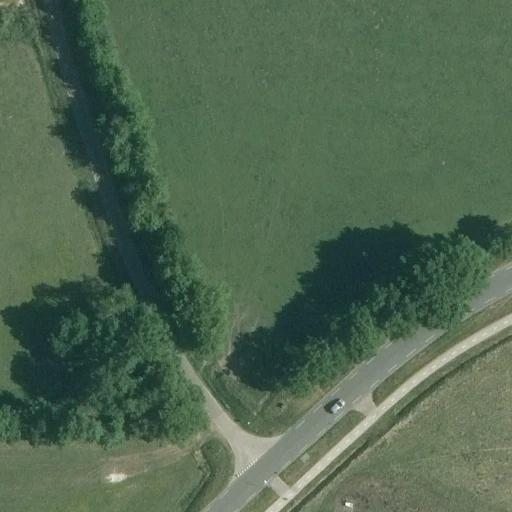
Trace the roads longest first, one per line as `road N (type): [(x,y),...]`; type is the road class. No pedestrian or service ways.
road 1 (unclassified): [(262,472),(217,418),(156,320),(110,203),(51,0)]
road 2 (secondary): [(262,472),(414,337),(511,277)]
